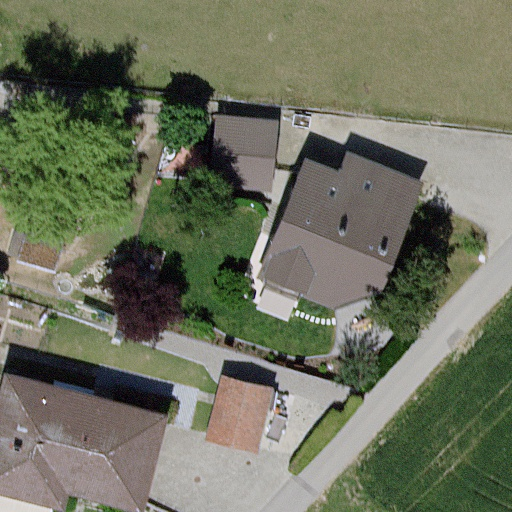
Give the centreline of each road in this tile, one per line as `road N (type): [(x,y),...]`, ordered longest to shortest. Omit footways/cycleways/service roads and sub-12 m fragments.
road 1 (residential): [(294,511),(511,270)]
road 2 (unknown): [(511,196),(337,131)]
